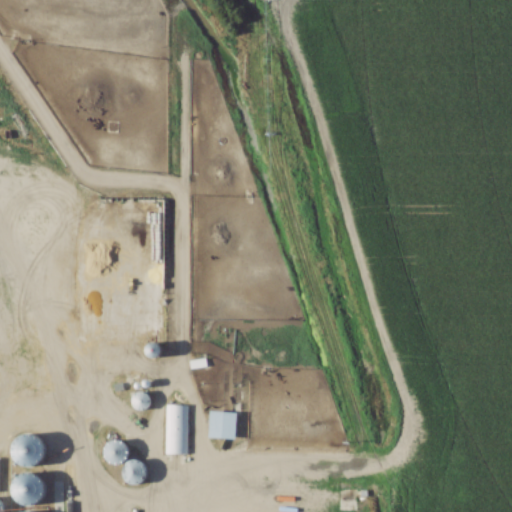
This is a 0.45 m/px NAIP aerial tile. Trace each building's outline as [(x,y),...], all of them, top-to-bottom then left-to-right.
[(165,406),(163,456),(186,456),(187,406),(165,406)] [(209,413),(208,438),(233,440),(235,414),(209,413)] [(28,432),(16,440),(20,447),(11,453),(21,470),(43,456),(28,432)] [(120,464),(126,444),(108,438),(102,459),(120,464)] [(6,488),(21,508),(42,493),(27,472),(6,488)]
